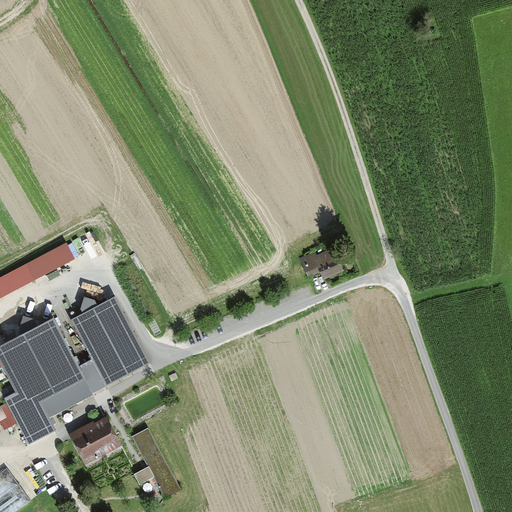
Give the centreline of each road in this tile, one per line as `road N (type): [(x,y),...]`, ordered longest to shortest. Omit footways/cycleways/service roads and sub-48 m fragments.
road 1 (residential): [(478,511),(392,273),(159,362),(35,445)]
road 2 (track): [(299,0),(335,80),(392,273)]
